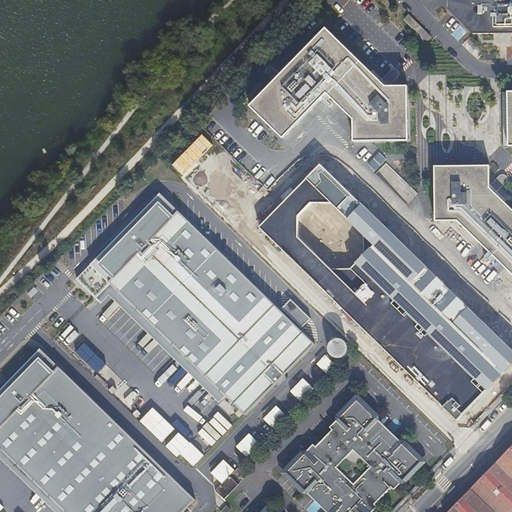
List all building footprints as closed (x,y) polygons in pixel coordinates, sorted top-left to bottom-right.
[(511,0),(447,0),(448,8),(473,33),(511,33),(511,0)] [(408,14),(407,15),(430,37),(431,36),(408,14)] [(430,37),(407,15),(404,18),(427,41),(430,37)] [(326,27),(281,74),(274,81),(250,106),(283,139),(327,94),(353,119),(353,141),(409,141),(408,85),(389,85),(387,87),(380,80),(326,27)] [(274,81),(281,74),(273,67),(272,66),(270,66),(268,66),(267,67),(266,68),(265,70),(265,72),(266,74),(272,80),(274,81)] [(390,69),(380,80),(387,87),(389,85),(397,76),(398,75),(398,74),(399,73),(399,72),(398,71),(398,70),(397,69),(396,68),(395,68),(394,68),(393,68),(392,68),(390,69)] [(325,166),(332,160),(326,154),(320,161),(325,166)] [(511,207),(504,200),(496,192),(489,185),(490,184),(490,165),(434,166),(435,221),(458,220),(511,273),(511,207)] [(490,184),(489,185),(496,192),(506,182),(507,180),(507,179),(507,178),(507,177),(507,176),(506,175),(506,174),(505,174),(504,174),(503,173),(502,173),(501,173),(501,174),(500,174),(499,175),(490,184)] [(110,283),(245,415),(314,344),(159,193),(158,194),(138,215),(137,216),(76,279),(95,298),(110,283)] [(379,217),(384,211),(378,205),(372,211),(379,217)] [(281,308),(301,327),(310,318),(290,299),(281,308)] [(325,344),(324,346),(322,348),(322,350),(322,352),(322,355),(323,357),(324,359),(326,360),(328,361),(330,362),(332,362),(335,361),(337,360),(338,359),(340,357),(341,355),(341,353),(341,350),(340,348),(339,346),(338,345),(336,343),(334,342),(331,342),(329,342),(327,343),(325,344)] [(0,448),(65,511),(181,511),(195,499),(40,348),(39,349),(19,370),(18,370),(17,371),(0,388),(0,448)] [(99,382),(106,389),(109,386),(102,379),(99,382)] [(424,460),(359,395),(332,423),(334,426),(317,444),(314,441),(287,469),(331,511),(373,511),(380,505),(378,503),(394,486),(396,489),(424,460)] [(247,433),(233,448),(245,458),(258,444),(247,433)] [(511,445),(448,511),(497,511),(511,497),(511,445)] [(191,450),(182,458),(191,467),(200,459),(191,450)] [(231,474),(217,487),(225,497),(240,482),(231,474)] [(511,511),(511,497),(497,511),(511,511)]
